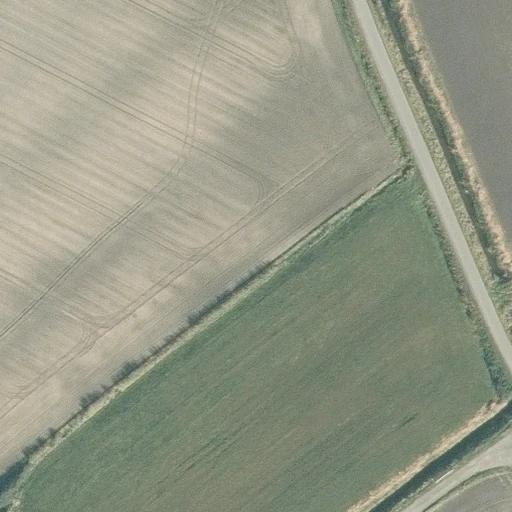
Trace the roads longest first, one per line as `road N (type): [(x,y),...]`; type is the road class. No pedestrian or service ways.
road 1 (unclassified): [(511,364),(364,0)]
road 2 (unclassified): [(413,511),(511,439)]
